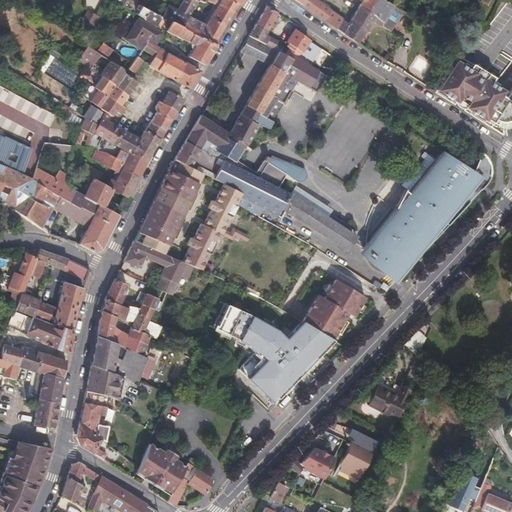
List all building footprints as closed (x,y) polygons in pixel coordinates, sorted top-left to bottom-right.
[(162,18),(180,27),(186,17),(188,17),(192,8),(195,10),(200,1),(197,0),(196,0),(195,0),(183,0),(177,10),(168,5),(161,17),(162,18)] [(218,5),(234,14),(239,5),(230,0),(205,0),(212,4),(213,4),(217,5),(218,5)] [(304,0),(302,5),(322,20),(329,10),(314,0),(304,0)] [(367,13),(374,0),(363,0),(363,1),(359,7),(367,13)] [(392,5),(383,0),(374,0),(367,13),(374,17),(372,22),(379,26),(390,32),(403,12),(392,6),(392,5)] [(209,18),(226,27),(234,14),(218,5),(217,5),(214,9),(209,18)] [(351,20),(367,30),(372,22),(374,17),(367,13),(359,7),(351,20)] [(255,25),(266,32),(276,14),(265,8),(255,25)] [(322,20),(334,28),(340,18),(329,10),(322,20)] [(93,25),(96,20),(97,18),(86,11),(82,17),(93,25)] [(160,32),(165,31),(167,27),(159,23),(162,18),(161,17),(158,16),(151,27),(160,32)] [(77,26),(88,34),(93,25),(82,17),(77,26)] [(180,27),(216,44),(226,27),(209,18),(205,25),(188,17),(186,17),(180,27)] [(187,56),(203,65),(216,44),(180,27),(162,18),(159,23),(167,27),(165,31),(187,42),(194,44),(187,56)] [(334,28),(342,34),(349,24),(340,18),(334,28)] [(124,40),(137,50),(139,52),(141,50),(147,41),(148,39),(154,43),(160,32),(151,27),(136,19),(124,40)] [(345,36),(359,45),(367,30),(351,20),(349,24),(342,34),(345,36)] [(266,44),(269,37),(265,35),(266,32),(255,25),(249,36),(266,44)] [(293,32),(286,43),(290,46),(289,48),(299,54),(307,41),(293,32)] [(272,65),(278,51),(275,49),(266,44),(249,36),(241,50),(270,65),(272,65)] [(266,44),(275,49),(278,42),(269,37),(266,44)] [(115,48),(131,59),(135,53),(137,50),(124,40),(121,39),(115,48)] [(154,69),(189,88),(200,71),(147,41),(141,50),(153,58),(148,65),(154,69)] [(107,57),(112,51),(101,43),(97,50),(107,57)] [(88,46),(78,60),(91,70),(100,55),(88,46)] [(302,66),(305,62),(285,49),(283,54),(302,66)] [(132,72),(141,60),(135,57),(127,69),(132,72)] [(511,85),(506,93),(504,91),(503,92),(488,83),(491,78),(470,64),(466,69),(454,61),(436,90),(454,103),(456,100),(465,105),(463,108),(482,121),(481,122),(485,124),(488,127),(490,125),(496,127),(496,125),(505,125),(510,123),(511,125),(511,124),(511,85)] [(109,62),(100,76),(110,84),(126,95),(136,81),(122,73),(119,68),(109,62)] [(284,72),(272,65),(270,65),(231,135),(227,133),(227,134),(201,119),(178,159),(225,184),(242,194),(237,205),(260,217),(263,211),(279,220),(285,212),(343,250),(352,236),(282,191),(290,177),(292,172),(284,168),(283,169),(271,162),(268,161),(258,176),(237,164),(248,144),(250,145),(261,124),(256,121),(261,112),(262,113),(271,96),(279,100),(282,94),(281,91),(275,88),(284,72)] [(126,95),(110,84),(107,89),(110,91),(106,97),(119,105),(126,95)] [(0,85),(0,98),(28,114),(33,104),(0,85)] [(161,104),(175,112),(182,100),(169,91),(165,97),(161,104)] [(106,97),(100,107),(113,116),(116,113),(118,114),(123,107),(119,105),(106,97)] [(155,113),(169,122),(175,112),(161,104),(158,102),(154,108),(157,110),(155,113)] [(84,117),(86,118),(95,124),(103,112),(91,105),(84,117)] [(148,123),(163,132),(169,122),(155,113),(148,123)] [(94,134),(112,143),(119,128),(109,122),(111,118),(106,114),(98,126),(94,134)] [(86,118),(80,128),(93,135),(94,134),(98,126),(95,124),(86,118)] [(143,132),(157,142),(163,132),(148,123),(143,132)] [(112,143),(117,145),(130,152),(146,160),(157,142),(143,132),(139,139),(119,128),(112,143)] [(40,227),(42,228),(53,208),(59,198),(31,180),(30,179),(29,179),(27,178),(25,177),(23,177),(31,151),(29,148),(2,137),(1,137),(0,136),(0,200),(1,201),(40,227)] [(71,146),(60,145),(44,142),(44,148),(70,151),(71,146)] [(121,161),(119,165),(122,166),(130,152),(117,145),(111,155),(121,161)] [(105,152),(96,150),(91,159),(115,173),(119,165),(121,161),(111,155),(105,152)] [(443,150),(410,191),(406,189),(396,208),(363,250),(400,280),(424,249),(425,250),(485,184),(487,182),(488,180),(489,176),(490,174),(491,173),(492,171),(492,168),(491,165),(490,164),(490,162),(489,160),(488,158),(486,155),(483,153),(481,151),(474,170),(443,150)] [(130,152),(122,166),(138,175),(146,160),(130,152)] [(156,201),(206,226),(225,184),(178,159),(166,180),(156,201)] [(273,159),(271,162),(283,169),(284,168),(292,172),(290,177),(299,183),(302,183),(304,183),(306,182),(308,181),(309,177),(309,174),(306,171),(273,159)] [(92,178),(97,181),(100,174),(85,165),(81,172),(92,178)] [(138,175),(122,166),(111,188),(127,197),(138,175)] [(78,243),(94,253),(101,249),(118,215),(83,195),(65,185),(35,169),(34,172),(30,179),(31,180),(59,198),(78,208),(79,207),(93,215),(86,227),(78,243)] [(83,195),(118,215),(122,206),(110,200),(110,198),(107,196),(111,188),(97,181),(92,178),(83,195)] [(61,212),(86,227),(93,215),(79,207),(78,208),(59,198),(53,208),(61,212)] [(135,240),(188,264),(206,226),(156,201),(135,240)] [(188,264),(135,240),(124,261),(138,268),(144,257),(165,267),(156,287),(172,294),(182,275),(188,277),(193,266),(188,264)] [(38,249),(34,249),(30,257),(24,254),(16,275),(13,273),(7,288),(9,289),(20,293),(28,274),(38,249)] [(67,259),(38,249),(28,274),(37,278),(43,263),(62,271),(67,259)] [(69,260),(67,259),(62,271),(85,280),(89,270),(69,260)] [(365,297),(336,279),(321,304),(316,301),(304,321),(333,338),(341,326),(344,328),(348,321),(344,318),(348,313),(354,316),(365,297)] [(126,286),(115,280),(105,299),(118,306),(126,286)] [(79,299),(82,289),(63,282),(60,293),(79,299)] [(9,289),(6,295),(18,300),(20,294),(20,293),(9,289)] [(79,299),(60,293),(52,325),(59,328),(71,333),(79,299)] [(152,310),(158,298),(146,293),(141,304),(152,310)] [(20,294),(18,300),(13,310),(35,319),(39,303),(20,294)] [(118,306),(105,299),(104,300),(101,311),(115,317),(122,321),(124,317),(126,310),(118,306)] [(250,313),(225,302),(214,327),(246,342),(257,352),(241,369),(273,400),(277,396),(280,398),(335,340),(302,321),(286,339),(279,333),(280,332),(278,329),(250,313)] [(39,303),(35,319),(46,323),(52,309),(39,303)] [(127,308),(126,310),(124,317),(134,321),(131,327),(128,334),(126,337),(144,345),(147,334),(141,332),(152,310),(141,304),(139,308),(127,308)] [(115,317),(101,311),(97,336),(119,345),(121,339),(111,334),(112,327),(113,323),(115,317)] [(6,328),(67,354),(71,333),(59,328),(59,331),(12,313),(6,328)] [(134,321),(124,317),(122,321),(131,327),(134,321)] [(288,318),(287,321),(285,324),(293,327),(296,322),(288,318)] [(121,339),(119,345),(122,347),(126,337),(128,334),(113,323),(112,327),(111,334),(121,339)] [(424,338),(415,333),(402,347),(416,354),(424,338)] [(180,353),(187,337),(180,334),(173,349),(180,353)] [(119,345),(97,336),(93,353),(91,365),(122,378),(134,383),(142,358),(141,355),(122,347),(119,345)] [(141,355),(144,345),(126,337),(122,347),(141,355)] [(0,359),(19,367),(21,351),(4,346),(0,359)] [(19,367),(36,372),(41,353),(22,347),(21,351),(19,367)] [(43,375),(63,379),(66,361),(41,353),(36,372),(39,373),(43,375)] [(154,378),(158,358),(147,356),(143,376),(154,378)] [(2,377),(5,378),(15,381),(19,367),(0,359),(0,368),(1,368),(0,372),(3,373),(2,377)] [(417,385),(426,367),(413,360),(404,378),(415,383),(417,385)] [(91,365),(86,391),(106,395),(118,401),(122,378),(91,365)] [(34,398),(38,399),(43,375),(39,373),(34,398)] [(38,400),(59,403),(63,379),(43,375),(38,399),(38,400)] [(367,406),(396,421),(410,393),(399,388),(394,396),(377,387),(367,406)] [(106,395),(86,391),(80,423),(100,439),(103,441),(105,443),(109,427),(97,424),(99,416),(101,417),(101,415),(103,416),(105,410),(103,409),(106,395)] [(34,425),(54,428),(59,403),(38,400),(34,425)] [(100,439),(80,423),(78,437),(80,445),(92,453),(100,439)] [(378,442),(357,431),(338,466),(360,477),(378,442)] [(0,500),(5,504),(2,511),(5,511),(10,503),(3,499),(7,489),(0,484),(0,461),(6,445),(8,439),(7,439),(0,436),(0,500)] [(29,445),(8,439),(6,445),(27,453),(29,445)] [(100,439),(92,453),(95,454),(99,448),(103,441),(100,439)] [(50,450),(29,445),(27,453),(46,461),(50,450)] [(309,445),(300,468),(325,478),(334,454),(309,445)] [(171,493),(185,469),(173,463),(174,461),(163,455),(162,456),(146,446),(136,468),(135,471),(144,477),(143,480),(150,485),(151,484),(153,485),(153,486),(160,491),(163,488),(171,493)] [(99,448),(95,454),(103,460),(107,454),(99,448)] [(493,460),(466,449),(454,477),(481,488),(484,481),(493,460)] [(164,452),(163,455),(174,461),(175,458),(164,452)] [(96,494),(111,503),(120,487),(79,460),(72,462),(61,496),(81,507),(88,488),(80,483),(84,474),(100,485),(96,494)] [(288,467),(296,475),(300,468),(293,461),(288,467)] [(25,511),(33,498),(32,497),(42,470),(30,464),(26,466),(19,485),(10,503),(5,511),(25,511)] [(167,501),(176,506),(185,488),(184,482),(185,481),(192,468),(187,465),(185,469),(171,493),(167,501)] [(185,481),(188,483),(195,470),(192,468),(185,481)] [(199,491),(204,493),(211,478),(195,470),(188,483),(200,489),(199,491)] [(511,499),(488,490),(484,481),(481,488),(475,502),(495,511),(497,511),(507,511),(508,511),(511,502),(511,499)] [(285,487),(276,482),(268,497),(277,502),(285,487)] [(124,511),(153,511),(156,509),(120,487),(111,503),(124,511)] [(286,502),(305,511),(310,502),(291,493),(286,502)] [(492,511),(495,511),(475,502),(474,504),(492,511)]
